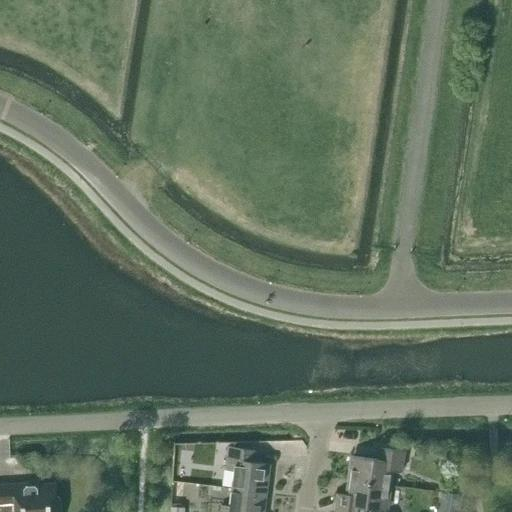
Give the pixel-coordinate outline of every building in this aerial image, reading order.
[(234,469),(232,488),(267,492),(270,464),(255,462),(257,450),(228,447),(226,469),(234,469)] [(350,480),(390,485),(392,469),(402,470),(405,450),(379,447),(378,459),(353,456),(350,480)] [(415,448),(414,459),(424,460),(425,449),(415,448)] [(190,478),(191,462),(174,461),(174,477),(190,478)] [(386,511),(387,508),(390,485),(350,480),(348,495),(337,494),(334,511),(386,511)] [(0,484),(0,511),(6,511),(6,510),(15,509),(15,511),(57,511),(61,510),(60,497),(56,495),(55,483),(40,484),(39,482),(0,484)] [(264,511),(267,492),(232,488),(229,507),(221,506),(220,511),(264,511)]
